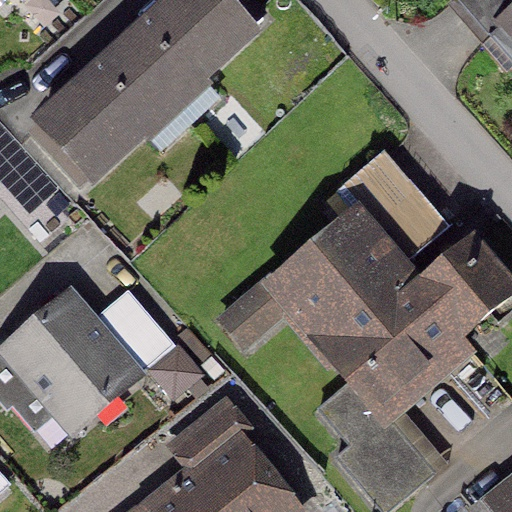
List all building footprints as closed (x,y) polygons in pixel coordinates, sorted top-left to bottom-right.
[(237,0),(177,0),(117,55),(166,108),(258,23),(237,0)] [(511,0),(462,0),(493,36),(503,28),(511,38),(511,0)] [(166,108),(117,55),(30,135),(79,188),(166,108)] [(217,324),(238,348),(282,310),(347,386),(314,415),(345,451),(332,463),(374,511),(389,511),(429,478),(382,423),(432,381),(423,370),(508,297),(466,247),(412,293),(334,200),(325,207),(343,228),(274,288),(268,281),(217,324)] [(63,302),(2,354),(69,434),(131,381),(63,302)] [(289,511),(240,451),(249,443),(221,408),(168,451),(188,477),(144,511),(136,511),(137,511),(136,511),(289,511)] [(511,511),(511,489),(505,496),(502,492),(476,511),(511,511)]
